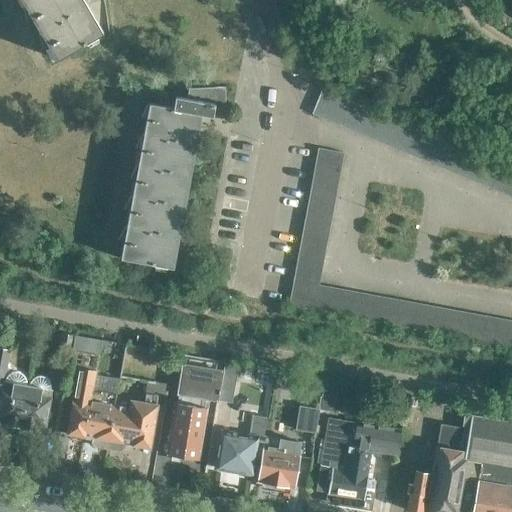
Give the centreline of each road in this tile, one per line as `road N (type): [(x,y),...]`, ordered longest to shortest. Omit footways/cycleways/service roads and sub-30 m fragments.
road 1 (unknown): [(0,263),(98,285),(134,304),(348,329),(511,365)]
road 2 (residential): [(253,284),(276,147),(274,89),(241,0)]
